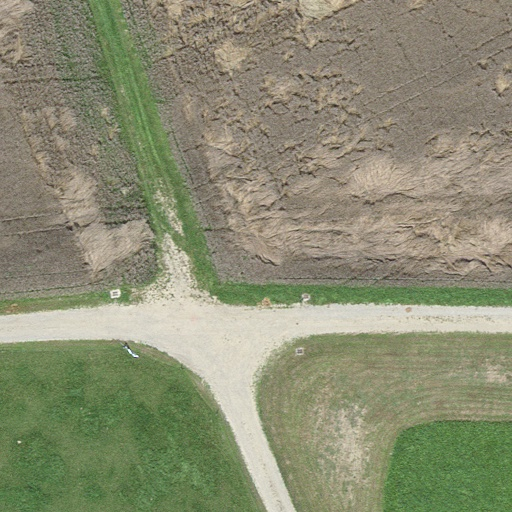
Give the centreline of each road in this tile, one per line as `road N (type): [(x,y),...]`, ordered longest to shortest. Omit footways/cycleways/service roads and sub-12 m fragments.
road 1 (track): [(201,342),(511,317)]
road 2 (track): [(201,342),(0,357)]
road 3 (track): [(287,511),(201,342)]
